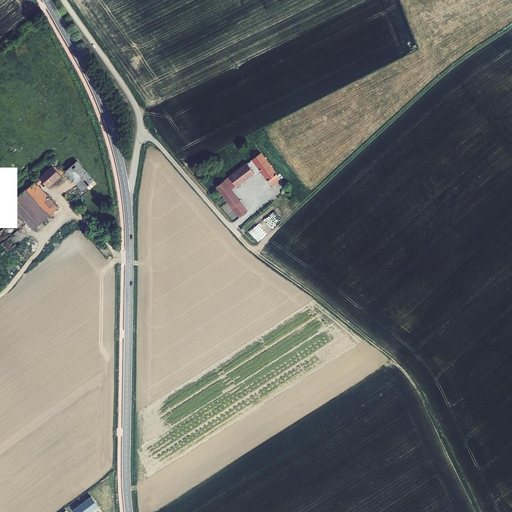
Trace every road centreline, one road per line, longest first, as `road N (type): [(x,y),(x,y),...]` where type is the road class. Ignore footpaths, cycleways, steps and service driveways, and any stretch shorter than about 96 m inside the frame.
road 1 (track): [(140,130),(263,258),(397,361),(423,395),(462,480)]
road 2 (primary): [(128,511),(126,196)]
road 3 (residential): [(126,196),(138,112),(63,0)]
road 4 (primary): [(126,196),(101,101),(46,0)]
